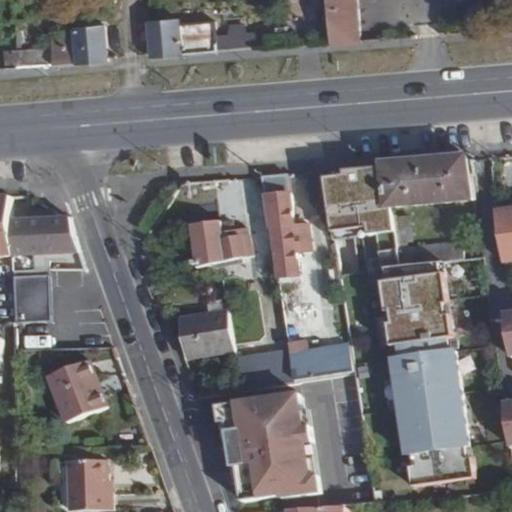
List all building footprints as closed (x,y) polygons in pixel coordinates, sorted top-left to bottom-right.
[(331,0),(335,44),(367,41),(364,0),(331,0)] [(152,20),(155,58),(171,57),(187,56),(186,49),(184,26),(183,18),(152,20)] [(218,23),(184,26),(186,49),(187,56),(221,53),(218,23)] [(58,67),(116,63),(113,25),(80,27),(81,41),(56,43),(56,44),(58,67)] [(23,70),(58,67),(56,44),(38,46),(22,47),(22,51),(23,70)] [(3,71),(23,70),(22,51),(2,53),(3,71)] [(478,202),(472,161),(387,168),(393,207),(478,202)] [(393,207),(387,168),(345,171),(349,210),(393,207)] [(327,172),(309,174),(314,205),(331,204),(327,172)] [(316,248),(312,224),(297,226),(292,194),(284,195),(280,176),(264,177),(272,230),(276,230),(278,268),(299,265),(303,265),(302,250),(316,248)] [(0,258),(17,257),(15,221),(14,197),(0,198),(0,258)] [(511,208),(501,209),(508,263),(511,263),(511,208)] [(17,257),(17,271),(19,322),(55,320),(51,269),(51,255),(82,253),(73,216),(15,221),(17,257)] [(408,216),(394,217),(396,229),(400,253),(402,263),(402,267),(413,266),(441,263),(464,261),(462,243),(406,248),(406,241),(412,240),(408,216)] [(224,219),(218,220),(190,223),(193,267),(253,258),(251,237),(227,239),(224,219)] [(400,253),(396,229),(335,234),(339,260),(354,258),(388,255),(400,253)] [(339,260),(340,266),(359,264),(361,281),(384,278),(389,312),(393,312),(395,323),(391,324),(395,346),(403,345),(405,358),(397,359),(411,455),(415,454),(417,466),(413,466),(416,486),(478,476),(474,457),(470,457),(469,446),(473,445),(458,350),(451,351),(449,338),(456,337),(453,314),(449,315),(447,303),(451,303),(446,273),(442,273),(441,263),(413,266),(402,267),(402,263),(400,253),(388,255),(354,258),(339,260)] [(301,277),(299,265),(278,268),(280,278),(301,277)] [(180,323),(188,361),(234,352),(226,313),(180,323)] [(1,322),(0,321),(0,484),(4,485),(4,468),(10,468),(10,445),(0,445),(0,444),(0,411),(3,411),(3,396),(0,395),(0,361),(8,362),(8,339),(2,339),(1,322)] [(352,347),(310,353),(308,341),(291,344),(292,351),(297,382),(356,373),(352,347)] [(297,382),(292,351),(284,353),(289,384),(297,382)] [(289,384),(284,353),(237,360),(243,391),(289,384)] [(110,403),(91,357),(51,374),(69,420),(110,403)] [(301,396),(220,407),(222,424),(230,423),(237,469),(233,469),(236,486),(243,485),(246,502),(285,496),(285,499),(316,494),(309,410),(302,410),(301,396)] [(118,508),(117,492),(112,492),(112,482),(111,459),(73,460),(73,510),(118,508)]
